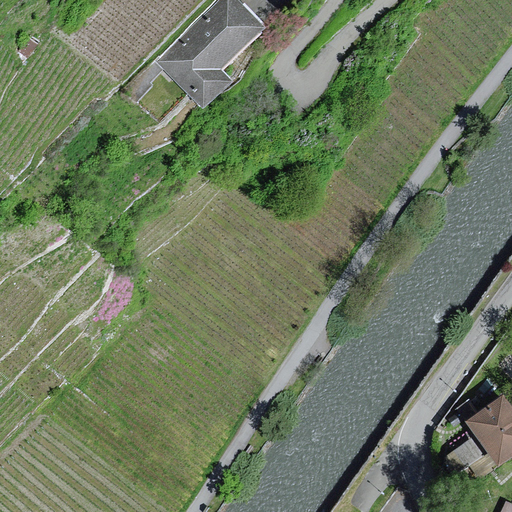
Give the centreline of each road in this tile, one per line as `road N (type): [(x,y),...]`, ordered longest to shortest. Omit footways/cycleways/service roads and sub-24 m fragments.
road 1 (unclassified): [(193,511),(429,160),(511,55)]
road 2 (residential): [(434,511),(407,450),(437,389),(511,288)]
road 3 (residential): [(389,0),(303,81),(292,82),(282,77),(283,62),(335,0)]
